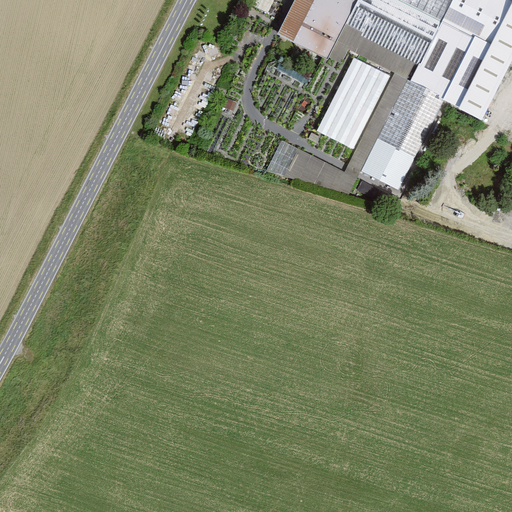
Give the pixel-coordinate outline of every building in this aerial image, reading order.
[(269,11),(273,0),(255,0),(254,6),(269,11)] [(355,0),(292,0),(277,32),(326,57),(341,29),(355,0)] [(511,0),(355,0),(341,29),(415,67),(408,81),(445,100),(481,118),(511,59),(511,0)] [(352,56),(317,131),(356,149),(391,73),(352,56)] [(445,100),(408,81),(363,171),(398,189),(445,100)] [(269,167),(298,181),(306,164),(310,166),(315,155),(281,140),(269,167)]
